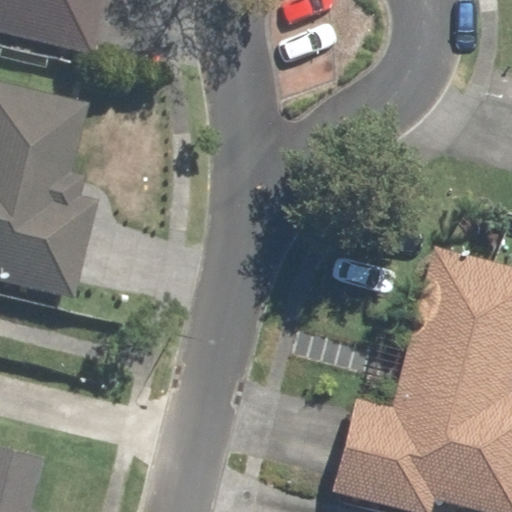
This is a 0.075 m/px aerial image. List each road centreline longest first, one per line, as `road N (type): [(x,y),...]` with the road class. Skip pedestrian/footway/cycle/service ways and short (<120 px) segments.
road 1 (residential): [(264,173),(178,511)]
road 2 (residential): [(264,173),(222,36),(228,0)]
road 3 (residential): [(408,0),(416,42),(361,101)]
road 4 (residential): [(361,101),(264,173)]
